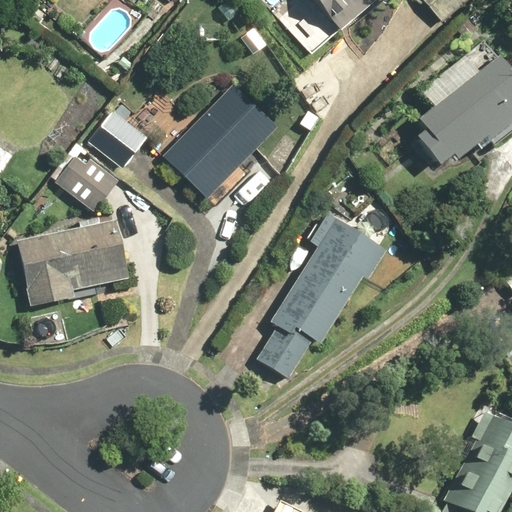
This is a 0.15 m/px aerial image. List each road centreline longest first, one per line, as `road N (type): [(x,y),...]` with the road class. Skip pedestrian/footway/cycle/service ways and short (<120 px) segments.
road 1 (unknown): [(162,388),(232,270),(425,0)]
road 2 (residential): [(0,424),(125,382),(179,396),(198,431),(197,466),(176,499),(149,511)]
